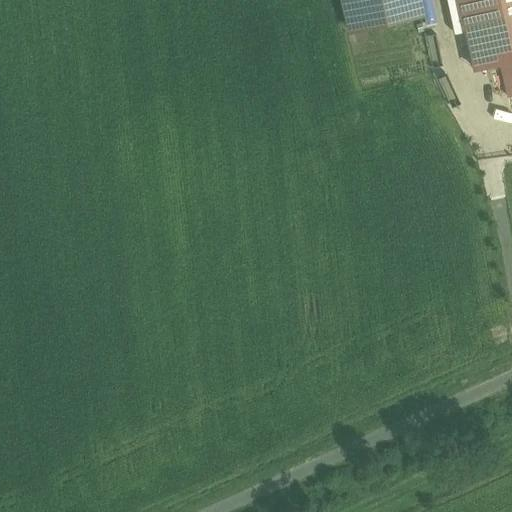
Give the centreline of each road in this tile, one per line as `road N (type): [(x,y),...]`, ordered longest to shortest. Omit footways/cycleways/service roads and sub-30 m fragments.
road 1 (unclassified): [(220,511),(511,381)]
road 2 (track): [(511,266),(443,0)]
